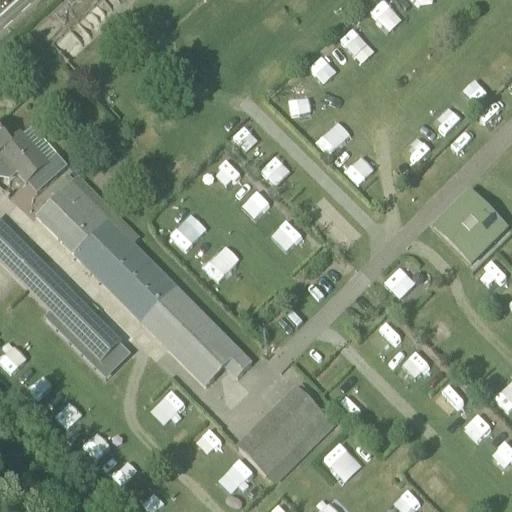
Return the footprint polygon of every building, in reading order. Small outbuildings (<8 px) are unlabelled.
[(371,16),(386,26),(396,12),(381,2),(371,16)] [(311,70),(325,82),(333,72),(319,60),(311,70)] [(469,75),(455,87),(472,106),(486,94),(469,75)] [(290,121),(311,118),(308,99),(287,102),(290,121)] [(428,114),(446,135),(457,125),(438,105),(428,114)] [(493,131),(505,117),(491,106),(480,119),(493,131)] [(315,145),(328,158),(350,138),(337,124),(315,145)] [(245,152),(255,143),(242,130),(233,139),(245,152)] [(0,180),(12,170),(26,186),(47,168),(20,138),(10,147),(0,135),(0,180)] [(414,166),(430,151),(415,135),(399,150),(414,166)] [(56,158),(49,164),(60,177),(67,170),(56,158)] [(275,159),(260,174),(276,189),(291,175),(275,159)] [(202,183),(220,200),(241,178),(223,161),(202,183)] [(346,175),(358,188),(373,174),(360,161),(346,175)] [(70,187),(57,200),(36,221),(206,391),(240,357),(112,228),(117,223),(75,181),(70,187)] [(242,209),(257,223),(271,207),(257,194),(242,209)] [(435,230),(472,267),(508,231),(471,194),(435,230)] [(185,254),(207,232),(191,216),(169,238),(185,254)] [(270,239),(285,255),(301,240),(286,224),(270,239)] [(0,232),(0,263),(4,267),(19,251),(0,232)] [(202,270),(217,284),(239,262),(224,247),(202,270)] [(4,267),(37,301),(56,282),(22,248),(19,251),(4,267)] [(485,297),(505,277),(491,263),(471,283),(485,297)] [(401,302),(417,286),(399,270),(384,286),(401,302)] [(249,286),(234,297),(245,314),(260,303),(249,286)] [(88,315),(73,300),(54,318),(83,348),(93,339),(79,325),(88,315)] [(511,303),(499,315),(511,328),(511,303)] [(389,328),(376,339),(385,350),(398,340),(389,328)] [(292,369),(273,390),(283,399),(303,378),(292,369)] [(507,416),(511,410),(511,383),(493,401),(507,416)] [(446,388),(434,402),(449,415),(461,401),(446,388)] [(292,389),(234,450),(276,489),(334,428),(292,389)] [(480,421),(468,434),(478,443),(491,430),(480,421)] [(371,437),(380,447),(396,434),(387,423),(371,437)] [(493,460),(507,473),(511,467),(511,453),(505,447),(493,460)] [(344,486),(360,469),(337,448),(321,465),(344,486)] [(232,498),(252,475),(238,462),(217,485),(232,498)] [(145,511),(162,511),(176,499),(163,485),(141,507),(145,511)] [(413,511),(420,506),(407,493),(386,511),(413,511)] [(347,511),(336,500),(323,511),(347,511)]
